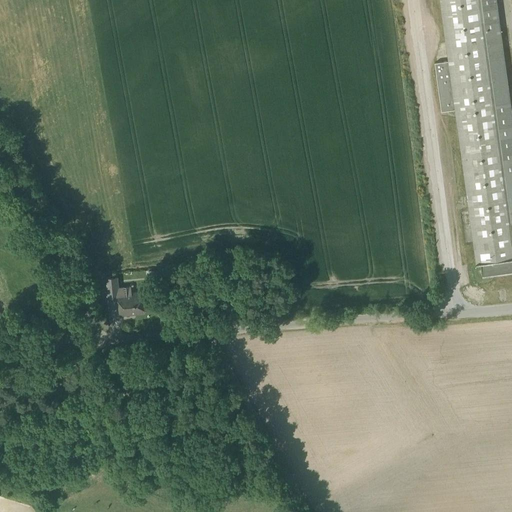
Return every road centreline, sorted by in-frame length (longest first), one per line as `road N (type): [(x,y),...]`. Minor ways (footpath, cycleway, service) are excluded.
road 1 (unclassified): [(455,313),(413,0)]
road 2 (unclassified): [(455,313),(211,334)]
road 3 (unclassified): [(211,334),(0,352)]
road 4 (unclassified): [(308,511),(211,334)]
